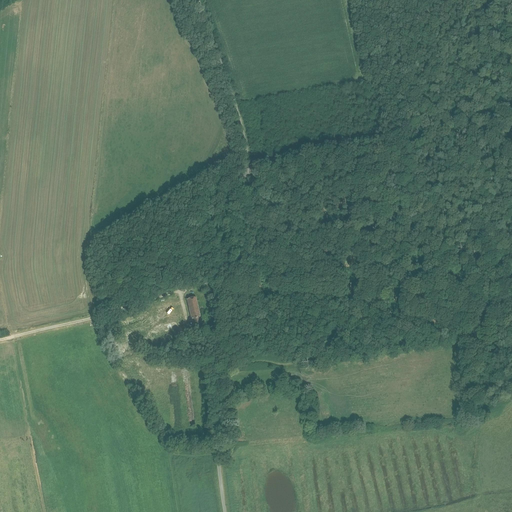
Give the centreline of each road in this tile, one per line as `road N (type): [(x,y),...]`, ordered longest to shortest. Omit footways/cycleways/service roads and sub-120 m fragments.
road 1 (unclassified): [(218,280),(244,146),(194,0)]
road 2 (track): [(232,350),(281,364),(495,328)]
road 3 (unclassified): [(224,511),(218,280)]
road 4 (unclassified): [(0,338),(218,280)]
